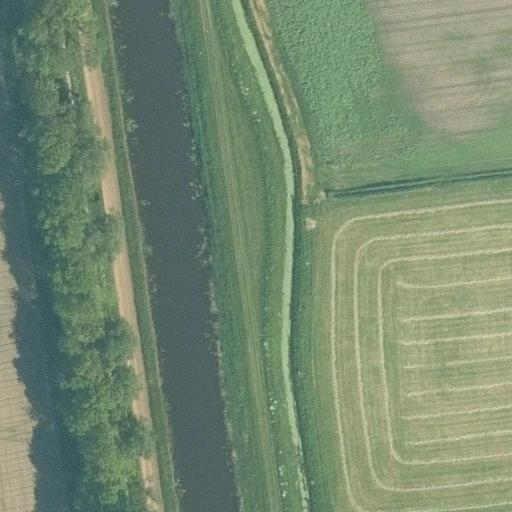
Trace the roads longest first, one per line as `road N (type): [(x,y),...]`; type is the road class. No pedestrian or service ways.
road 1 (track): [(194,0),(248,181),(241,309),(270,511)]
road 2 (track): [(154,511),(81,0)]
